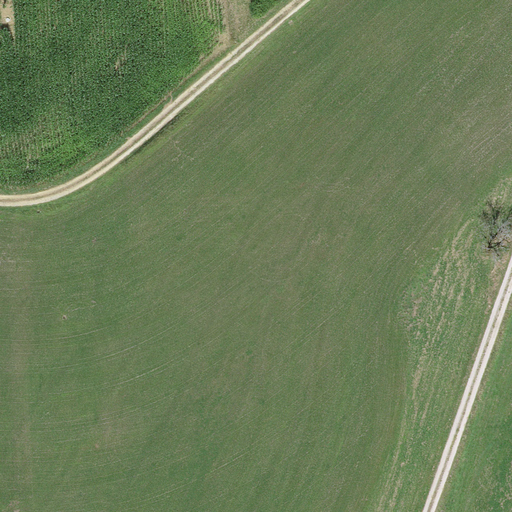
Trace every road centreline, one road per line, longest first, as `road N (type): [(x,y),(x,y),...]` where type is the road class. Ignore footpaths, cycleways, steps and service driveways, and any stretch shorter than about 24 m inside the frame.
road 1 (track): [(0,199),(35,199),(75,181),(156,123),(298,0)]
road 2 (track): [(511,261),(428,511)]
